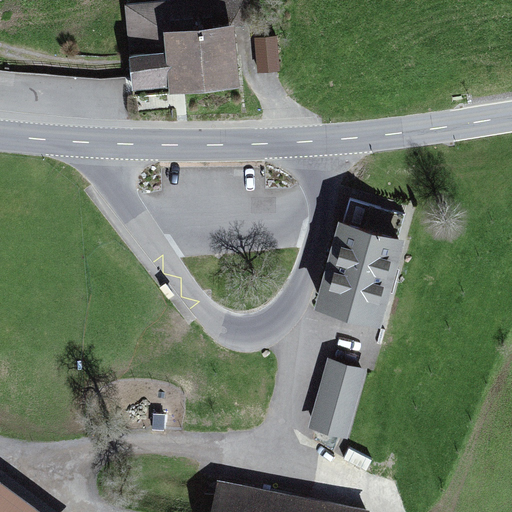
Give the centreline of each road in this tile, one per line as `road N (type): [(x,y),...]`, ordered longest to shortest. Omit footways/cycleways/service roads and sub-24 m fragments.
road 1 (unclassified): [(102,143),(112,183),(207,315),(238,332),(257,332),(289,314),(318,243),(324,199),(317,141)]
road 2 (tertiary): [(102,143),(317,141)]
road 3 (tertiary): [(317,141),(511,116)]
road 4 (track): [(273,445),(317,475),(378,496),(385,511)]
